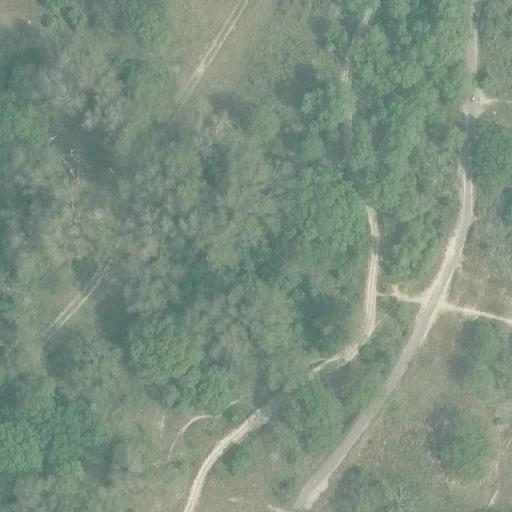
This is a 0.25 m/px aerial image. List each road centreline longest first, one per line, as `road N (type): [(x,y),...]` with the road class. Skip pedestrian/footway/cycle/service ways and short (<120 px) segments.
road 1 (unknown): [(369,0),(348,90),(377,245),(374,319),(347,355),(227,442),(196,484),(189,511)]
road 2 (track): [(0,373),(102,261),(123,203),(232,0)]
